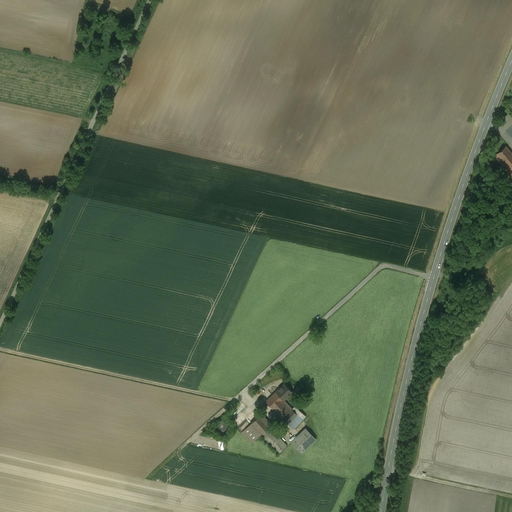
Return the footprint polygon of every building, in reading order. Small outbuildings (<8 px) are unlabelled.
[(511,178),(511,153),(506,146),(494,156),(511,178)] [(499,176),(495,171),(491,174),(495,179),(499,176)] [(266,401),(273,409),(282,400),(284,399),(285,400),(292,392),(284,384),(266,401)] [(291,409),(282,400),(273,409),(282,418),(291,409)] [(296,408),(295,406),(283,419),(294,430),(306,416),(296,408)] [(270,426),(260,415),(242,431),(252,443),(261,434),(278,454),(287,446),(280,438),(279,439),(268,428),(270,426)] [(306,428),(291,442),(301,453),(316,439),(306,428)]
